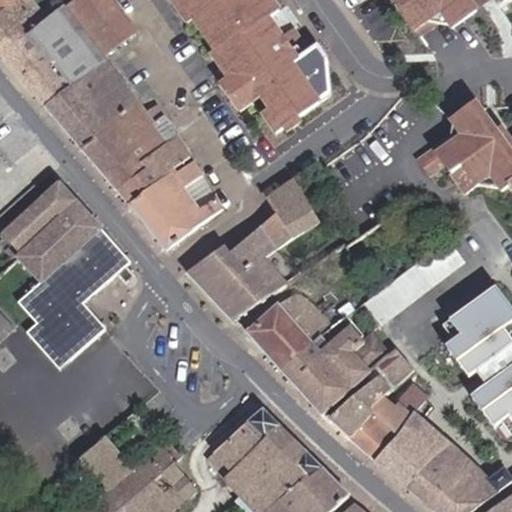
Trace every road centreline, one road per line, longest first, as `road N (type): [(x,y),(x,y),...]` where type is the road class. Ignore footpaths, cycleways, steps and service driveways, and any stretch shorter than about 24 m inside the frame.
road 1 (residential): [(167,273),(404,511)]
road 2 (residential): [(167,273),(381,102),(382,91)]
road 3 (residential): [(0,72),(167,273)]
